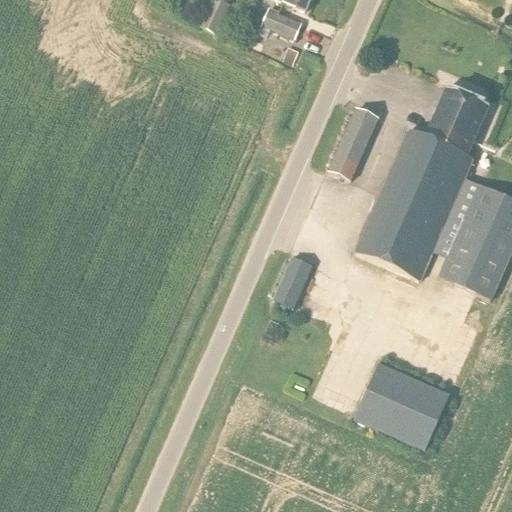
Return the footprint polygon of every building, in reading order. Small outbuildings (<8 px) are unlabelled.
[(216,0),(211,0),(198,29),(214,38),(229,6),(216,0)] [(267,0),(271,2),(304,16),(311,0),(267,0)] [(299,28),(267,15),(261,29),(293,42),(299,28)] [(406,136),(353,257),(417,286),(422,275),(462,183),(470,165),(464,162),(487,111),(446,93),(423,143),(406,136)] [(354,113),(327,176),(349,185),(376,123),(354,113)] [(511,205),(476,189),(435,281),(489,305),(511,252),(511,205)] [(272,305),(292,313),(310,270),(291,261),(272,305)] [(447,399),(378,369),(356,419),(354,424),(422,454),(447,399)]
